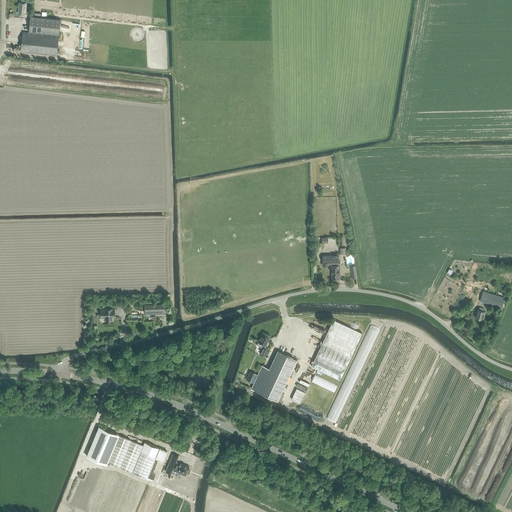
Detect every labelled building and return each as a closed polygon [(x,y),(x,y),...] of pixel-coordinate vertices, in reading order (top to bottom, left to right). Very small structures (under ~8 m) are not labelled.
[(19,13),(26,14),(27,3),(20,2),(19,13)] [(29,32),(59,35),(61,20),(31,17),(29,32)] [(17,46),(16,52),(57,56),(59,36),(23,32),(21,46),(17,46)] [(338,255),(323,256),(323,260),(323,264),(332,264),(332,266),(333,279),(335,279),(338,279),(340,279),(340,266),(338,266),(338,265),(337,265),(337,263),(338,263),(338,259),(338,255)] [(505,297),(483,291),(480,301),(501,308),(505,297)] [(145,305),(145,315),(165,314),(165,304),(145,305)] [(478,309),(477,312),(476,311),(476,313),(477,313),(476,318),(483,320),(485,312),(483,311),(483,309),(479,307),(478,309)] [(101,317),(105,317),(105,321),(107,321),(108,322),(108,323),(109,323),(110,323),(110,322),(110,321),(112,321),(112,317),(115,317),(115,310),(112,310),(112,309),(105,309),(105,310),(101,310),(101,317)] [(333,319),(311,366),(340,380),(362,333),(333,319)] [(458,328),(467,333),(469,329),(460,324),(458,328)] [(265,347),(271,336),(264,333),(260,342),(263,344),(262,347),(264,348),(261,354),(265,356),(268,349),(265,347)] [(252,389),(279,401),(298,360),(278,351),(270,369),(263,365),(252,389)] [(109,462),(133,472),(147,478),(156,457),(160,448),(145,442),(143,445),(99,426),(86,456),(107,465),(109,462)] [(167,452),(160,448),(156,457),(164,461),(167,452)] [(176,462),(179,456),(173,454),(165,471),(171,474),(172,470),(186,476),(187,474),(189,474),(190,471),(189,470),(190,468),(176,462)] [(156,481),(170,487),(173,481),(158,475),(156,481)]
